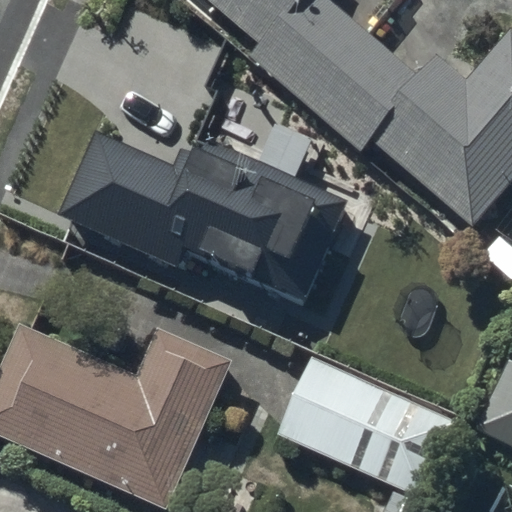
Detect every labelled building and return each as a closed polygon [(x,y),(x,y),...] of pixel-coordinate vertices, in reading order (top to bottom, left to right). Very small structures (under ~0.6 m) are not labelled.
[(378,161),(476,245),(511,203),(511,52),(470,100),(442,76),(426,94),(322,5),(326,0),(193,0),(267,63),(258,74),(370,170),(378,161)] [(182,168),(106,132),(67,216),(186,271),(194,255),(215,266),(213,270),(268,296),(271,289),(308,306),(357,203),(220,139),(210,160),(190,150),(182,168)] [(0,431),(178,508),(241,360),(166,328),(147,373),(28,322),(0,387),(0,431)] [(469,422),(321,358),(289,433),(437,497),(469,422)] [(511,381),(488,431),(511,442),(511,381)]
